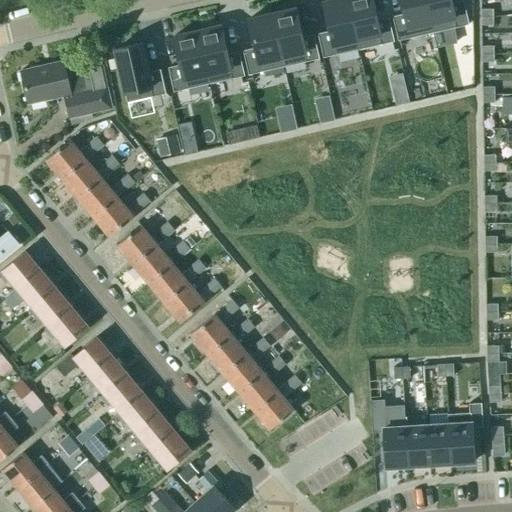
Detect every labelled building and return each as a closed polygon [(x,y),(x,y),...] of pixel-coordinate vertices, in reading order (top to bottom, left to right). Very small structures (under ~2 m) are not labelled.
[(329,31),(317,34),(323,58),(358,50),(346,0),(334,0),(323,3),(329,31)] [(371,0),(346,0),(358,50),(394,42),(388,18),(376,20),(371,0)] [(400,0),(404,14),(392,17),(398,41),(433,33),(425,0),(400,0)] [(450,0),(425,0),(433,33),(468,25),(463,1),(451,3),(450,0)] [(295,9),(272,14),(283,67),(319,59),(313,35),(301,38),(295,9)] [(493,9),(481,9),(481,17),(493,17),(493,9)] [(255,48),(242,51),(248,75),(283,67),(272,14),(248,20),(255,48)] [(220,26),(197,31),(209,84),(244,76),(239,52),(226,54),(220,26)] [(180,65),(168,68),(173,92),(209,84),(197,31),(173,37),(180,65)] [(141,44),(115,50),(127,103),(165,94),(160,70),(148,72),(141,44)] [(66,74),(63,61),(20,71),(28,104),(64,96),(69,118),(70,118),(72,126),(93,119),(91,113),(112,108),(107,86),(106,86),(101,66),(66,74)] [(494,87),(482,87),(482,95),(494,95),(494,87)] [(494,95),(482,95),(482,103),(494,103),(494,95)] [(256,125),(240,129),(242,141),(259,138),(256,125)] [(160,158),(180,152),(176,135),(155,141),(160,158)] [(46,161),(62,180),(86,160),(104,146),(96,137),(79,151),(70,141),(46,161)] [(495,155),(483,155),(483,163),(496,163),(495,155)] [(62,180),(79,201),(103,181),(111,175),(109,173),(119,164),(112,156),(95,171),(86,160),(62,180)] [(173,186),(156,165),(148,173),(165,193),(173,186)] [(139,172),(131,178),(135,183),(143,177),(139,172)] [(117,197),(135,183),(128,175),(110,189),(103,181),(79,201),(93,217),(117,197)] [(117,197),(93,217),(109,237),(138,213),(150,202),(143,193),(126,208),(117,197)] [(496,204),(496,196),(484,196),(484,204),(496,204)] [(0,243),(4,248),(14,240),(0,223),(0,222),(0,243)] [(117,246),(133,265),(157,246),(174,231),(167,222),(150,237),(141,226),(117,246)] [(497,236),(484,237),(485,245),(497,245),(497,236)] [(189,237),(184,241),(190,249),(196,245),(189,237)] [(183,241),(165,256),(157,246),(133,265),(149,284),(173,264),(190,250),(183,241)] [(18,290),(40,271),(25,252),(0,272),(0,275),(6,283),(9,280),(18,290)] [(149,284),(165,304),(189,284),(206,269),(198,260),(187,269),(189,271),(183,277),(173,264),(149,284)] [(56,290),(40,271),(18,290),(14,293),(21,301),(25,298),(33,308),(56,290)] [(197,294),(189,284),(165,304),(180,322),(204,303),(204,302),(221,287),(215,280),(197,294)] [(29,311),(36,320),(40,317),(48,327),(71,308),(56,290),(33,308),(29,311)] [(231,300),(226,305),(221,310),(228,318),(239,309),(231,300)] [(497,304),(486,304),(486,312),(497,312),(497,304)] [(71,308),(48,327),(45,330),(38,336),(44,345),(55,335),(65,346),(87,327),(71,308)] [(206,354),(230,334),(214,315),(190,335),(206,354)] [(244,337),(254,327),(247,319),(237,327),(244,337)] [(246,353),(230,334),(206,354),(222,373),(246,353)] [(87,373),(110,355),(96,338),(73,357),(70,354),(55,368),(56,368),(63,377),(76,367),(77,369),(81,365),(87,373)] [(270,347),(263,339),(253,347),(260,355),(270,347)] [(498,346),(486,346),(486,354),(498,354),(498,346)] [(261,371),(246,353),(222,373),(237,391),(261,371)] [(126,374),(110,355),(87,373),(89,375),(85,378),(92,387),(96,384),(103,392),(126,374)] [(275,374),(286,365),(279,357),(268,366),(275,374)] [(6,362),(0,367),(0,374),(2,377),(1,378),(10,389),(21,379),(6,362)] [(445,376),(453,376),(452,364),(445,365),(445,376)] [(445,376),(445,365),(437,365),(438,377),(445,376)] [(401,367),(393,368),(394,379),(402,379),(401,367)] [(409,367),(401,367),(402,379),(410,379),(409,367)] [(277,390),(253,410),(269,429),(293,409),(284,399),(291,393),(308,379),(308,376),(305,368),(284,384),(277,390)] [(277,390),(261,371),(237,391),(253,410),(277,390)] [(141,393),(126,374),(103,392),(104,394),(101,397),(108,405),(111,402),(119,411),(141,393)] [(500,386),(488,387),(488,395),(500,394),(500,386)] [(22,400),(27,407),(37,398),(32,392),(22,400)] [(157,412),(141,393),(119,411),(120,413),(116,416),(123,424),(127,421),(135,431),(157,412)] [(500,394),(488,395),(489,403),(501,403),(500,394)] [(37,398),(27,407),(33,413),(43,405),(37,398)] [(95,416),(106,407),(100,400),(89,409),(95,416)] [(67,412),(60,403),(53,409),(60,418),(67,412)] [(173,431),(157,412),(135,431),(132,434),(139,443),(142,440),(151,450),(173,431)] [(0,429),(11,420),(5,413),(0,416),(0,429)] [(470,423),(449,424),(451,464),(474,462),(472,437),(483,437),(482,413),(469,414),(470,423)] [(447,424),(427,425),(429,465),(451,463),(448,414),(447,414),(447,424)] [(405,417),(382,419),(385,468),(408,466),(405,417)] [(406,417),(405,417),(408,466),(429,465),(427,425),(406,427),(406,417)] [(18,428),(11,420),(0,429),(0,460),(17,446),(8,436),(18,428)] [(502,427),(491,428),(491,436),(503,435),(502,427)] [(173,431),(151,450),(147,453),(154,461),(158,458),(167,469),(189,450),(173,431)] [(63,450),(73,442),(68,435),(58,444),(63,450)] [(503,435),(491,436),(493,457),(504,456),(503,435)] [(79,448),(73,442),(63,450),(69,457),(79,448)] [(17,489),(38,472),(48,464),(40,455),(31,463),(22,453),(1,470),(17,489)] [(207,466),(199,456),(177,475),(186,485),(207,466)] [(38,472),(17,489),(32,507),(53,490),(45,480),(54,472),(48,464),(38,472)] [(94,487),(104,479),(98,472),(88,481),(94,487)] [(208,490),(195,503),(202,511),(230,511),(234,509),(217,490),(220,487),(207,472),(199,480),(208,490)] [(109,486),(104,479),(94,487),(99,494),(109,486)] [(62,501),(53,490),(32,507),(35,511),(63,511),(78,500),(72,493),(62,501)] [(166,493),(158,500),(169,511),(202,511),(195,503),(184,511),(183,511),(176,504),(166,493)] [(80,511),(85,508),(78,500),(63,511),(80,511)] [(168,511),(169,511),(158,500),(151,507),(156,511),(168,511)]
